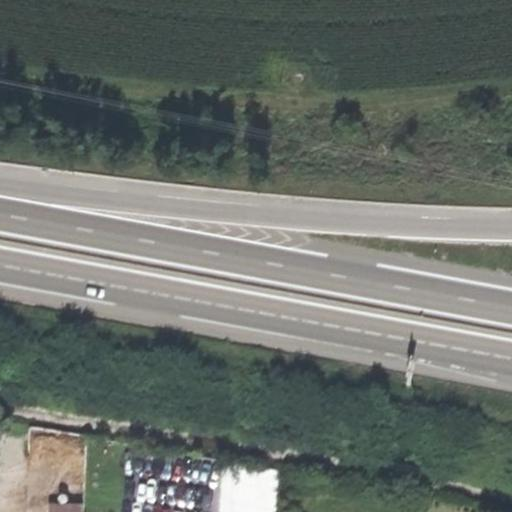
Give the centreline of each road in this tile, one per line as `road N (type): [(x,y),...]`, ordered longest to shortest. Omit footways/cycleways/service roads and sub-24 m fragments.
road 1 (track): [(511,502),(369,467),(0,407)]
road 2 (trunk): [(511,303),(0,207)]
road 3 (track): [(0,76),(325,109),(511,86)]
road 4 (trunk): [(511,228),(310,220),(0,190)]
road 5 (trunk): [(0,266),(431,347)]
